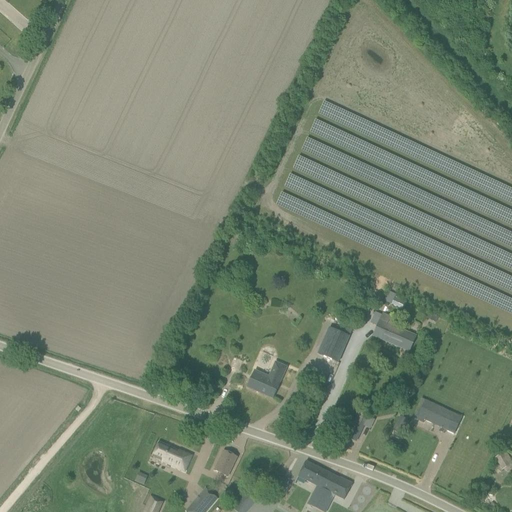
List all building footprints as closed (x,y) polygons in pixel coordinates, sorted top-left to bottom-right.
[(384,295),(379,292),(375,301),(378,303),(379,299),(382,300),(384,295)] [(387,296),(384,302),(402,310),(406,303),(394,298),(395,296),(388,292),(387,296)] [(375,312),(370,323),(377,327),(373,336),(409,352),(413,343),(416,336),(395,327),(392,326),(395,320),(382,314),(382,315),(375,312)] [(429,313),(427,318),(436,322),(438,317),(429,313)] [(349,335),(352,327),(347,325),(344,332),(349,335)] [(338,362),(349,337),(329,329),(318,354),(338,362)] [(251,379),(247,388),(272,399),(276,390),(280,382),(286,367),(275,362),(268,377),(254,371),(251,379)] [(417,371),(401,379),(405,388),(420,381),(418,378),(420,377),(417,371)] [(425,401),(416,420),(423,423),(424,421),(454,435),(461,418),(425,401)] [(351,428),(347,437),(356,441),(360,432),(366,420),(368,417),(359,412),(357,416),(351,428)] [(410,421),(401,416),(393,431),(401,436),(410,421)] [(167,463),(172,465),(172,467),(174,468),(185,472),(192,456),(179,450),(178,452),(174,450),(174,449),(159,442),(152,457),(162,461),(161,462),(166,464),(167,463)] [(227,477),(237,458),(224,451),(214,470),(227,477)] [(497,461),(502,469),(511,463),(511,462),(508,455),(497,461)] [(306,462),(301,471),(298,477),(317,487),(308,505),(316,509),(325,491),(320,489),(328,473),(306,462)] [(325,491),(316,509),(321,511),(324,511),(333,495),(344,501),(352,484),(344,480),(343,481),(339,480),(340,478),(339,479),(328,473),(320,489),(325,491)] [(136,481),(145,484),(147,478),(138,474),(136,481)] [(205,489),(186,511),(206,511),(218,499),(205,489)] [(247,494),(234,508),(238,511),(247,511),(256,502),(247,494)] [(150,496),(142,511),(158,511),(163,502),(150,496)]
